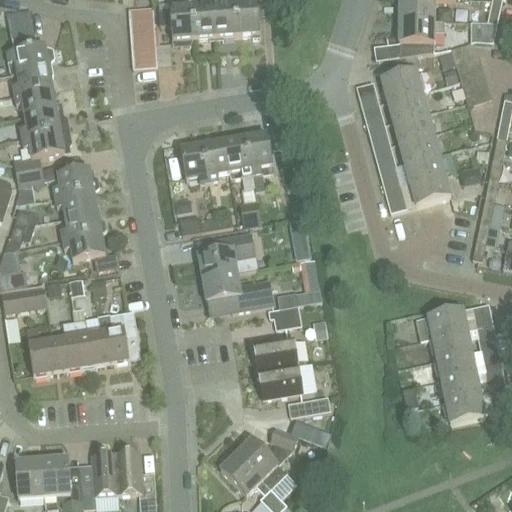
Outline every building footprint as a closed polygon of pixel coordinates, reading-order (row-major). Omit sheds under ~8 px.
[(242,0),(234,1),(237,40),(251,39),(252,42),(259,41),(256,5),(244,6),(243,0),(242,0)] [(213,9),(216,45),(223,44),(222,41),(237,40),(234,1),(224,2),(225,8),(213,9)] [(434,26),(434,5),(434,4),(419,4),(399,3),(399,26),(434,26)] [(194,44),(208,42),(208,45),(216,45),(213,9),(201,10),(200,4),(191,5),(194,44)] [(190,50),(191,44),(194,44),(191,5),(181,5),(182,11),(169,12),(172,48),(179,48),(179,51),(190,50)] [(488,27),(497,29),(501,13),(491,11),(488,27)] [(129,26),(152,25),(152,13),(128,14),(129,26)] [(13,42),(36,38),(32,15),(8,19),(13,42)] [(130,38),(153,37),(152,25),(129,26),(130,38)] [(444,26),(434,26),(399,26),(398,48),(399,48),(399,63),(433,57),(433,48),(434,48),(434,37),(444,37),(444,26)] [(497,29),(488,27),(484,44),(494,46),(497,29)] [(131,50),(154,49),(153,37),(130,38),(131,50)] [(455,66),(477,59),(474,47),(451,54),(455,66)] [(131,62),(155,61),(154,49),(131,50),(131,62)] [(17,78),(53,72),(51,65),(55,62),(53,52),(48,51),(46,51),(46,50),(38,51),(8,57),(12,79),(17,78)] [(458,77),(480,71),(477,59),(455,66),(458,77)] [(132,74),(156,73),(155,61),(131,62),(132,74)] [(461,88),(483,81),(480,71),(458,77),(461,88)] [(14,91),(16,100),(54,93),(51,79),(54,78),(53,72),(17,78),(19,90),(14,91)] [(386,106),(421,97),(415,75),(380,85),(386,106)] [(464,99),(487,93),(483,81),(461,88),(464,99)] [(22,109),(24,120),(60,114),(59,107),(56,108),(54,93),(16,100),(17,109),(22,109)] [(467,111),(490,105),(487,93),(464,99),(467,111)] [(427,117),(421,97),(386,106),(388,114),(380,116),(381,119),(365,123),(368,133),(392,126),(392,127),(427,117)] [(360,102),(362,111),(378,107),(375,98),(360,102)] [(502,122),(511,124),(511,119),(511,107),(505,106),(502,122)] [(21,133),(23,142),(70,134),(68,122),(65,120),(61,121),(60,114),(24,120),(27,132),(21,133)] [(398,148),(433,138),(427,117),(392,127),(398,148)] [(511,124),(502,122),(498,138),(508,140),(511,124)] [(299,133),(301,143),(311,141),(309,131),(299,133)] [(30,151),(33,164),(38,163),(68,158),(67,151),(70,150),(72,148),(70,134),(23,142),(25,152),(30,151)] [(244,141),(251,181),(253,192),(256,205),(265,204),(260,173),(273,171),(266,135),(258,136),(259,139),(244,141)] [(404,169),(438,159),(433,138),(398,148),(404,169)] [(371,145),(374,154),(389,150),(387,140),(371,145)] [(230,144),(230,141),(223,142),(229,178),(231,185),(242,183),(244,194),(253,192),(251,181),(244,141),(230,144)] [(216,144),(216,146),(202,149),(209,188),(219,186),(218,180),(229,178),(223,142),(216,144)] [(494,159),(504,161),(507,145),(497,143),(494,159)] [(209,188),(202,149),(188,151),(188,149),(180,150),(187,186),(199,183),(200,190),(209,188)] [(409,190),(444,180),(438,159),(404,169),(409,190)] [(377,166),(380,175),(395,171),(393,162),(377,166)] [(33,164),(14,167),(16,179),(41,175),(38,163),(33,164)] [(490,180),(500,182),(503,166),(493,164),(490,180)] [(299,193),(292,170),(280,173),(288,197),(299,193)] [(100,191),(98,182),(94,180),(93,173),(58,179),(60,192),(54,193),(56,202),(94,196),(94,194),(97,194),(100,191)] [(43,187),(41,175),(16,179),(19,191),(43,187)] [(444,180),(409,190),(415,211),(450,201),(444,180)] [(383,187),(385,196),(401,192),(398,183),(383,187)] [(0,225),(3,226),(12,196),(10,187),(0,184),(0,225)] [(489,186),(486,201),(495,203),(499,188),(489,186)] [(64,212),(66,223),(101,216),(100,209),(97,210),(94,196),(56,202),(58,213),(64,212)] [(389,208),(391,217),(407,213),(404,204),(389,208)] [(242,217),(245,233),(260,230),(256,206),(245,208),(247,217),(242,217)] [(482,222),(491,224),(494,209),(485,207),(482,222)] [(19,215),(15,229),(26,232),(28,229),(31,219),(19,215)] [(101,216),(66,223),(68,235),(62,236),(64,245),(102,238),(102,237),(105,236),(108,233),(106,224),(102,223),(101,216)] [(408,218),(402,232),(417,239),(424,224),(408,218)] [(216,223),(218,234),(233,232),(231,220),(216,223)] [(218,234),(216,223),(200,225),(199,222),(180,225),(183,240),(218,234)] [(477,244),(487,246),(490,230),(481,228),(477,244)] [(36,229),(28,229),(26,232),(15,229),(10,245),(21,249),(30,246),(36,229)] [(73,266),(109,260),(108,252),(105,253),(102,238),(64,245),(66,255),(71,254),(73,266)] [(199,260),(198,260),(202,284),(237,278),(257,274),(255,261),(251,239),(197,248),(199,260)] [(473,265),(483,267),(486,251),(476,249),(473,265)] [(21,277),(0,280),(0,296),(28,292),(25,276),(21,277)] [(239,290),(237,278),(202,284),(207,307),(208,307),(211,321),(273,310),(269,285),(239,290)] [(5,319),(24,316),(48,312),(45,294),(2,300),(5,319)] [(322,307),(320,295),(296,299),(298,311),(322,307)] [(472,322),(489,319),(487,310),(470,313),(472,322)] [(301,332),(298,311),(268,316),(270,325),(274,324),(276,336),(301,332)] [(431,344),(466,336),(462,315),(426,323),(431,344)] [(127,343),(138,341),(134,317),(110,321),(113,335),(101,337),(106,370),(130,366),(127,343)] [(106,370),(101,337),(88,339),(86,325),(75,327),(82,374),(106,370)] [(82,374),(75,327),(63,329),(65,343),(53,345),(59,378),(82,374)] [(476,343),(494,340),(492,331),(474,334),(476,343)] [(59,378),(53,345),(41,347),(39,332),(27,334),(34,382),(59,378)] [(435,365),(471,358),(466,336),(431,344),(435,365)] [(254,349),(258,376),(297,370),(292,343),(254,349)] [(481,364),(498,361),(496,352),(479,356),(481,364)] [(440,386),(475,379),(471,358),(435,365),(440,386)] [(263,405),(302,398),(297,370),(258,376),(263,405)] [(483,377),(485,385),(503,382),(501,373),(483,377)] [(444,408),(480,400),(475,379),(440,386),(444,408)] [(489,407),(507,403),(505,394),(488,398),(489,407)] [(449,429),(484,421),(480,400),(444,408),(449,429)] [(291,423),(330,417),(328,402),(288,409),(291,423)] [(299,442),(275,432),(270,446),(293,456),(299,442)] [(286,479),(278,470),(252,444),(236,459),(270,495),(286,479)] [(140,459),(117,460),(119,500),(139,499),(140,511),(156,511),(155,486),(142,487),(140,459)] [(285,511),(286,511),(270,495),(236,459),(220,475),(246,501),(255,492),(264,500),(259,505),(266,511),(285,511)] [(95,511),(95,501),(119,500),(117,460),(93,462),(94,490),(81,491),(82,511),(95,511)] [(82,511),(81,491),(81,488),(70,489),(69,464),(43,465),(45,501),(57,500),(57,510),(59,511),(82,511)] [(45,501),(43,465),(17,467),(19,502),(45,501)] [(0,511),(6,511),(9,502),(0,499),(0,511)]
